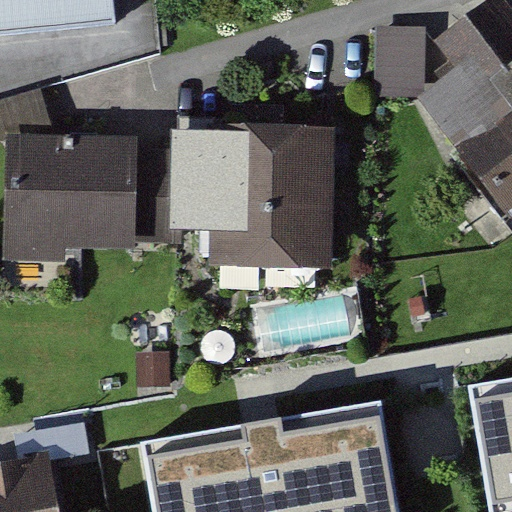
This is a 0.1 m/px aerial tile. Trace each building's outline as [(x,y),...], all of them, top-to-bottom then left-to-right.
[(0,0),(0,35),(133,23),(131,0),(0,0)] [(511,36),(438,94),(511,187),(511,36)] [(344,133),(182,128),(179,257),(341,261),(344,133)] [(127,144),(19,147),(22,251),(130,248),(127,144)] [(411,511),(396,389),(140,420),(151,511),(411,511)] [(496,511),(511,509),(511,393),(467,401),(486,511),(496,511)] [(59,511),(51,461),(0,469),(0,511),(59,511)]
